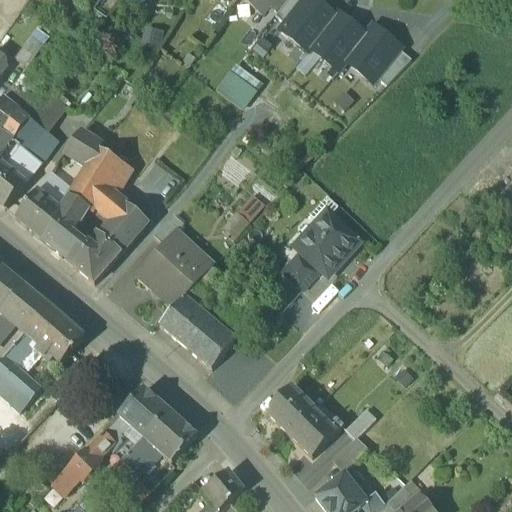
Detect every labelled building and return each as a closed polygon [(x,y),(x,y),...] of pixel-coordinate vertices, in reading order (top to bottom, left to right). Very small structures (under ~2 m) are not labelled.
[(242,0),(260,15),(268,5),(267,5),(270,0),(242,0)] [(270,0),(267,5),(268,5),(278,13),(288,0),(270,0)] [(275,16),(285,24),(304,0),(288,0),(278,13),(275,16)] [(304,0),(285,24),(280,31),(308,53),(311,49),(335,18),(311,0),(304,0)] [(365,37),(337,16),(335,18),(311,49),(339,71),(346,63),(365,37)] [(23,25),(6,46),(18,56),(35,35),(23,25)] [(346,63),(374,85),(378,80),(400,52),(401,50),(373,28),(365,37),(346,63)] [(410,61),(400,52),(378,80),(388,88),(410,61)] [(243,110),(263,84),(236,63),(216,89),(243,110)] [(32,119),(50,132),(67,110),(49,96),(32,119)] [(0,134),(3,137),(19,116),(2,103),(0,106),(0,134)] [(19,116),(3,137),(0,139),(0,151),(5,156),(12,146),(30,123),(19,116)] [(57,145),(30,123),(12,146),(40,168),(57,145)] [(102,147),(80,134),(64,156),(88,171),(99,153),(102,147)] [(511,149),(507,155),(511,159),(511,184),(489,209),(504,223),(511,214),(511,149)] [(88,171),(69,202),(88,214),(90,215),(94,209),(112,223),(134,243),(148,226),(106,190),(121,166),(99,153),(88,171)] [(0,167),(0,210),(5,214),(24,187),(0,167)] [(36,195),(15,222),(43,245),(61,215),(36,195)] [(327,201),(310,219),(318,226),(324,219),(330,219),(331,219),(337,212),(327,201)] [(88,214),(69,202),(63,212),(82,224),(88,214)] [(241,213),(228,202),(215,217),(228,228),(241,213)] [(82,224),(63,212),(61,215),(43,245),(62,259),(74,246),(70,244),(82,224)] [(171,219),(152,240),(161,248),(175,233),(176,233),(181,227),(171,219)] [(310,241),(304,241),(297,248),(297,254),(327,281),(359,246),(331,219),(330,219),(324,219),(318,226),(318,232),(310,241)] [(134,243),(112,223),(100,238),(120,257),(121,258),(134,243)] [(161,248),(133,278),(171,314),(181,303),(202,280),(203,279),(210,271),(213,269),(176,233),(175,233),(161,248)] [(100,238),(85,255),(74,246),(62,259),(94,287),(120,257),(100,238)] [(316,277),(298,260),(283,277),(301,294),(316,277)] [(24,291),(0,270),(0,317),(1,318),(24,291)] [(210,271),(203,279),(202,280),(181,303),(211,329),(226,342),(232,334),(240,341),(262,314),(210,271)] [(24,291),(1,318),(14,329),(24,337),(47,310),(24,291)] [(211,329),(181,303),(171,314),(159,329),(188,355),(211,329)] [(47,310),(24,337),(32,344),(40,350),(36,354),(51,367),(54,363),(61,368),(84,342),(47,310)] [(1,318),(0,319),(0,340),(2,338),(4,340),(14,329),(1,318)] [(226,342),(211,329),(188,355),(210,375),(233,348),(226,342)] [(240,341),(232,334),(226,342),(233,348),(240,341)] [(24,337),(4,361),(16,372),(31,354),(27,350),(32,344),(24,337)] [(16,372),(4,361),(0,365),(0,381),(21,399),(32,386),(16,372)] [(21,399),(0,381),(0,399),(1,400),(20,417),(19,419),(20,420),(42,395),(32,386),(21,399)] [(291,390),(265,416),(289,439),(314,415),(315,414),(291,390)] [(168,417),(143,393),(118,420),(124,426),(143,443),(168,417)] [(1,400),(0,400),(0,439),(19,419),(20,417),(1,400)] [(356,443),(377,423),(367,413),(346,432),(356,443)] [(314,415),(289,439),(311,462),(342,432),(334,424),(328,430),(314,415)] [(168,417),(143,443),(150,449),(171,467),(196,441),(168,417)] [(118,420),(102,436),(113,447),(124,436),(119,431),(124,426),(118,420)] [(102,436),(85,454),(96,465),(102,459),(113,447),(102,436)] [(143,443),(121,466),(127,472),(150,449),(143,443)] [(96,465),(85,454),(67,473),(79,483),(80,484),(97,466),(96,465)] [(115,472),(102,459),(96,465),(97,466),(109,478),(115,472)] [(97,466),(80,484),(92,496),(104,483),(109,478),(97,466)] [(127,472),(121,466),(115,472),(109,478),(104,483),(131,509),(147,492),(127,472)] [(67,473),(55,485),(67,496),(79,483),(67,473)] [(227,475),(203,495),(212,507),(215,511),(223,511),(244,495),(227,475)] [(342,479),(315,501),(322,511),(358,511),(361,510),(362,511),(382,511),(384,510),(366,495),(360,500),(342,479)] [(428,511),(418,499),(402,511),(428,511)]
